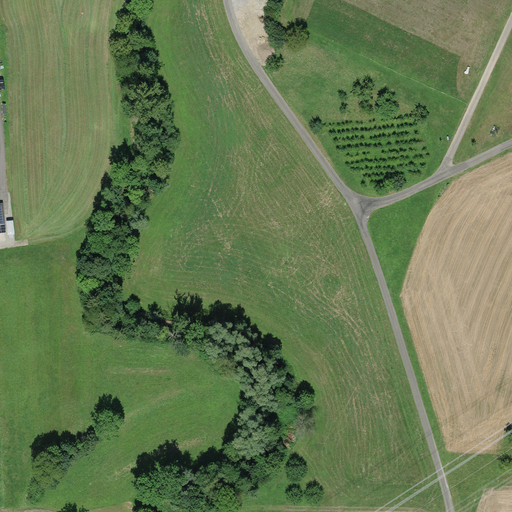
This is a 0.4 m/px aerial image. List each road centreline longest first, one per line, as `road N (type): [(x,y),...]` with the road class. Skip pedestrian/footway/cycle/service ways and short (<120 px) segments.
road 1 (unclassified): [(449,511),(356,212),(268,91),(227,0)]
road 2 (track): [(440,176),(511,17)]
road 3 (track): [(356,212),(511,142)]
